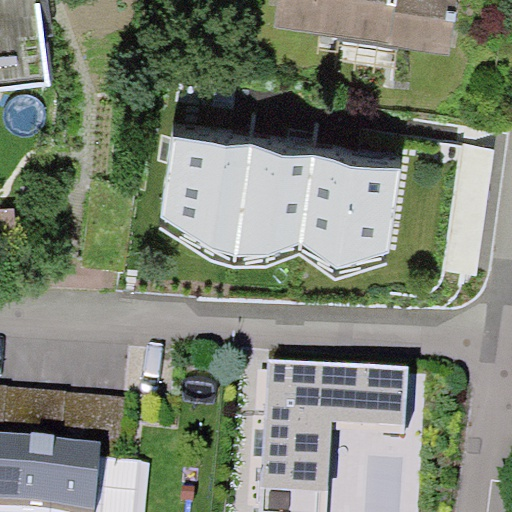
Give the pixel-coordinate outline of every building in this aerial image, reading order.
[(0,0),(0,87),(70,76),(52,0),(0,0)] [(292,0),(289,18),(455,49),(464,0),(292,0)] [(400,170),(313,155),(283,156),(250,144),(226,147),(174,137),(162,215),(212,246),(238,254),(273,252),(302,243),(337,267),(386,251),(400,170)] [(136,189),(95,185),(87,268),(127,272),(136,189)] [(407,365),(268,358),(259,511),(326,511),(332,420),(404,424),(407,365)] [(0,430),(102,441),(101,450),(122,452),(127,397),(0,384),(0,430)] [(102,441),(0,430),(0,507),(48,511),(94,511),(101,450),(102,441)]
